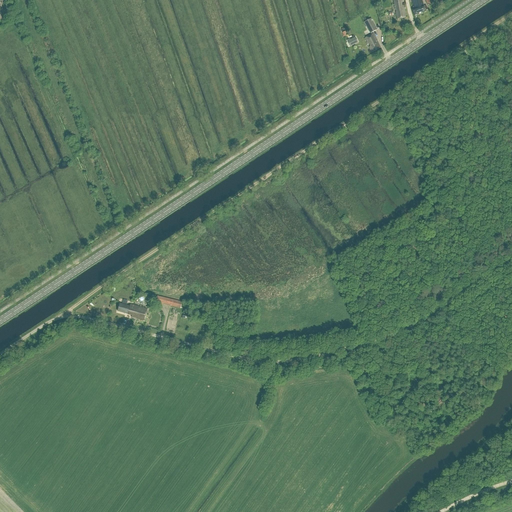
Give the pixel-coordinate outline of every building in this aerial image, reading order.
[(405,18),(403,6),(401,6),(401,3),(403,2),(402,0),(393,0),(395,10),(396,10),(396,12),(397,19),(405,18)] [(414,16),(426,12),(425,11),(428,10),(426,6),(424,7),(421,0),(411,0),(414,6),(413,7),(414,10),(412,10),(414,16)] [(380,48),(377,43),(378,43),(373,34),(364,39),(367,45),(369,44),(371,46),(369,47),(372,52),(380,48)] [(156,303),(180,308),(182,302),(158,296),(156,303)] [(131,317),(132,317),(135,306),(130,305),(130,306),(120,304),(117,311),(132,315),(131,317)] [(135,306),(132,317),(135,318),(137,318),(137,319),(144,321),(147,309),(135,306)]
